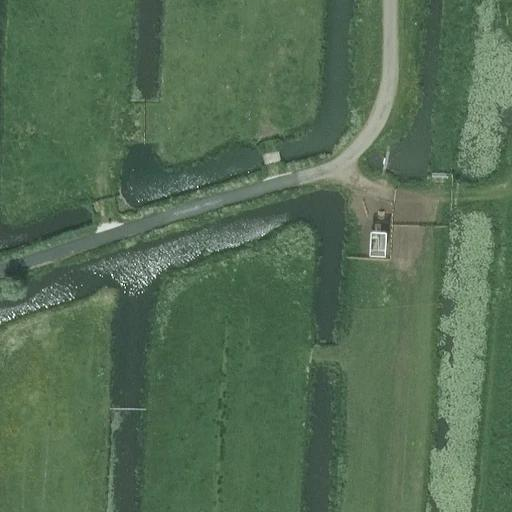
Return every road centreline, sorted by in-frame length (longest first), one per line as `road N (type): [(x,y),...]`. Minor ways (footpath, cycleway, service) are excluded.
road 1 (unclassified): [(0,273),(308,176),(352,179),(385,199)]
road 2 (track): [(385,199),(424,198),(421,283),(408,321),(348,347)]
road 3 (track): [(271,45),(270,132),(288,182)]
road 4 (track): [(104,100),(101,189),(112,236)]
